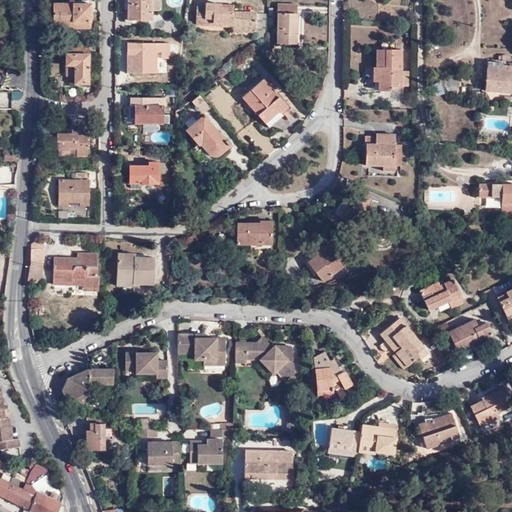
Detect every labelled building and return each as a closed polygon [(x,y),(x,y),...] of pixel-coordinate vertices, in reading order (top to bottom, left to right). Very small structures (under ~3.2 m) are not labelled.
[(127,0),(127,24),(151,24),(151,12),(151,0),(127,0)] [(220,10),(221,6),(204,5),(204,9),(196,9),(195,25),(231,27),(256,29),(256,15),(233,14),(226,14),(226,10),(220,10)] [(292,34),(297,34),(297,5),(277,5),(277,43),(292,43),(292,34)] [(233,6),(221,6),(220,10),(226,10),(226,14),(233,14),(233,6)] [(73,24),(90,24),(90,7),(52,7),(52,29),(73,29),(73,24)] [(170,46),(127,46),(126,75),(156,75),(156,54),(161,54),(161,60),(169,60),(170,46)] [(75,68),(74,79),(74,86),(87,87),(88,49),(62,48),(61,57),(66,57),(66,68),(75,68)] [(401,87),(401,86),(402,71),(403,50),(377,49),(376,66),(381,67),(380,82),(380,90),(391,91),(391,87),(401,87)] [(484,90),(511,91),(511,63),(500,62),(485,61),(484,90)] [(66,78),(74,79),(75,68),(66,68),(66,78)] [(459,72),(449,70),(448,82),(452,87),(458,87),(459,72)] [(198,72),(189,71),(188,79),(197,80),(198,72)] [(402,71),(401,86),(410,87),(411,72),(402,71)] [(260,78),(239,96),(264,124),(277,113),(279,115),(286,108),(260,78)] [(0,101),(7,103),(8,93),(0,91),(0,101)] [(198,97),(191,103),(202,116),(209,110),(198,97)] [(147,98),(129,99),(129,107),(135,107),(135,119),(135,124),(163,124),(163,107),(147,107),(147,98)] [(194,118),(186,124),(190,128),(187,130),(198,145),(201,143),(210,153),(213,155),(216,155),(219,155),(231,145),(227,140),(225,141),(206,118),(207,117),(205,114),(197,121),(194,118)] [(91,130),(78,130),(78,135),(74,135),(57,135),(57,148),(59,148),(59,156),(87,156),(87,139),(91,139),(91,130)] [(376,133),(376,135),(376,143),(367,143),(367,164),(384,164),(395,164),(395,143),(386,143),(387,133),(376,133)] [(395,133),(387,133),(386,143),(395,143),(395,133)] [(376,143),(376,135),(366,135),(365,143),(367,143),(376,143)] [(147,169),(142,169),(126,169),(125,186),(126,186),(136,186),(157,187),(157,177),(157,166),(147,165),(147,169)] [(88,182),(75,182),(57,181),(57,206),(67,207),(67,203),(78,204),(78,207),(88,208),(88,182)] [(502,211),(511,211),(511,184),(479,184),(479,197),(502,197),(502,211)] [(366,208),(367,207),(370,197),(358,193),(357,197),(356,198),(346,192),(342,197),(345,199),(343,202),(341,200),(335,210),(343,216),(344,215),(356,223),(361,216),(365,220),(364,231),(372,232),(373,229),(385,230),(382,222),(385,214),(373,209),(371,212),(366,208)] [(258,223),(235,222),(234,243),(248,243),(248,247),(268,247),(269,220),(259,220),(258,223)] [(34,240),(31,243),(30,257),(27,282),(40,283),(44,241),(34,240)] [(318,257),(316,255),(306,264),(322,283),(347,263),(333,246),(318,257)] [(69,262),(66,259),(53,258),(53,279),(62,279),(61,283),(72,283),(72,280),(83,280),(83,286),(83,288),(99,288),(99,276),(96,276),(97,255),(77,254),(77,259),(77,263),(69,262)] [(123,261),(123,254),(114,254),(113,281),(129,281),(129,284),(150,284),(150,258),(130,258),(130,261),(123,261)] [(450,302),(452,308),(464,303),(454,281),(441,287),(439,284),(421,293),(430,311),(450,302)] [(511,316),(511,291),(499,298),(509,318),(511,316)] [(433,318),(452,308),(450,302),(430,311),(433,318)] [(419,354),(426,348),(400,318),(381,334),(397,354),(408,368),(420,357),(421,357),(419,354)] [(476,320),(450,332),(459,352),(482,341),(483,343),(495,338),(488,323),(479,327),(476,320)] [(204,340),(178,340),(178,359),(195,359),(195,365),(204,365),(204,370),(225,371),(225,344),(212,344),(204,344),(204,340)] [(256,346),(236,346),(235,366),(245,366),(245,362),(258,363),(273,378),(278,373),(288,383),(295,376),(292,349),(285,349),(280,354),(275,349),(272,351),(262,340),(256,346)] [(430,354),(426,348),(419,354),(421,357),(420,357),(422,360),(430,354)] [(152,362),(152,354),(125,353),(125,372),(135,372),(135,375),(146,375),(155,375),(155,379),(167,379),(167,362),(158,362),(152,362)] [(408,368),(397,354),(394,356),(405,370),(408,368)] [(324,396),(324,401),(334,400),(334,395),(341,390),(344,395),(353,390),(345,377),(342,378),(335,365),(330,367),(325,358),(313,364),(316,396),(324,396)] [(113,386),(113,371),(89,371),(88,380),(79,380),(79,376),(71,379),(69,380),(63,392),(70,408),(78,408),(79,402),(88,402),(88,385),(113,386)] [(88,380),(89,371),(79,376),(79,380),(88,380)] [(493,397),(483,401),(471,407),(479,422),(486,418),(489,423),(501,417),(499,412),(511,406),(511,397),(507,387),(492,394),(493,397)] [(420,425),(429,450),(462,438),(453,414),(434,420),(434,419),(427,421),(428,422),(420,425)] [(0,446),(5,446),(5,449),(19,447),(17,438),(11,439),(8,417),(0,418),(0,446)] [(103,418),(87,418),(86,452),(103,452),(105,421),(103,418)] [(486,418),(479,422),(481,427),(489,423),(486,418)] [(381,428),(364,426),(364,427),(363,433),(362,444),(378,446),(377,452),(396,454),(399,430),(381,428)] [(362,444),(363,433),(345,431),(339,430),(333,429),(330,454),(360,458),(361,453),(362,444)] [(196,446),(196,443),(188,443),(188,465),(221,465),(220,441),(204,441),(204,443),(204,446),(196,446)] [(146,467),(178,467),(178,444),(162,444),(162,448),(155,447),(155,444),(146,445),(146,467)] [(378,446),(362,444),(361,453),(377,454),(377,452),(378,446)] [(245,452),(245,465),(247,465),(290,466),(291,453),(245,452)] [(59,497),(45,463),(40,465),(32,465),(24,484),(11,477),(8,483),(0,478),(0,493),(30,509),(35,511),(56,511),(60,504),(58,503),(59,497)] [(247,465),(245,465),(244,480),(290,481),(290,466),(247,465)] [(35,511),(30,509),(0,493),(0,495),(32,511),(35,511)]
